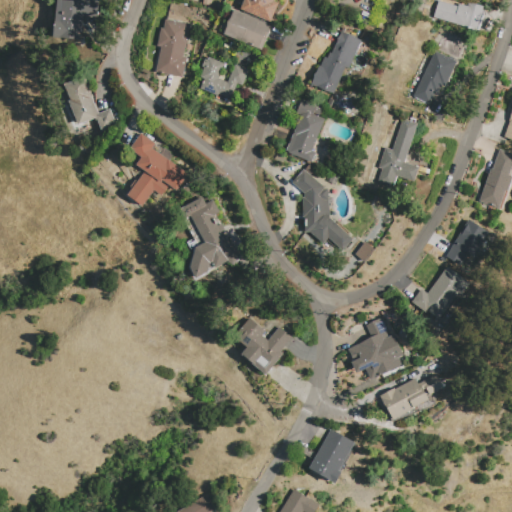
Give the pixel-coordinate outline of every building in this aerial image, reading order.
[(56,0),(67,0),(78,1),(79,0),(99,0),(98,17),(83,16),(81,39),(54,37),(54,35),(52,35),(53,23),(55,23),(56,0)] [(274,0),(274,1),(277,2),(269,22),(240,9),(243,0),(274,0)] [(433,18),(434,15),(430,13),(434,0),(455,0),(464,3),(463,5),(467,6),(468,2),(486,7),(479,31),(433,18)] [(234,10),(271,25),(261,50),(223,35),(234,10)] [(189,24),(183,57),(187,57),(182,78),(156,72),(161,47),(157,46),(161,28),(163,28),(165,19),(189,24)] [(334,94),(312,85),(323,57),(327,59),(330,52),(332,53),(341,32),(361,40),(349,68),(345,67),(334,94)] [(435,51),(457,61),(445,86),(442,85),(437,94),(434,93),(429,103),(414,96),(435,51)] [(234,64),(249,70),(242,86),(237,84),(231,99),(219,94),(218,96),(200,88),(204,79),(200,78),(208,57),(224,63),(218,78),(227,82),(234,64)] [(64,84),(85,76),(91,89),(89,90),(98,113),(110,108),(117,125),(102,131),(96,117),(79,124),(69,101),(71,100),(64,84)] [(286,151),(301,116),(296,114),(302,100),(317,106),(316,107),(321,110),(319,116),(325,118),(311,150),(315,152),(311,162),(286,151)] [(511,104),(503,138),(511,140),(511,104)] [(403,118),(417,123),(405,162),(419,167),(414,182),(396,176),(393,186),(378,181),(382,169),(378,168),(385,147),(393,150),(403,118)] [(188,173),(176,190),(168,185),(161,196),(152,190),(141,206),(127,196),(132,188),(131,187),(136,179),(138,180),(144,171),(136,165),(137,163),(134,162),(139,155),(130,149),(141,133),(156,143),(152,149),(188,173)] [(500,149),(511,153),(511,166),(509,175),(511,176),(501,209),(479,201),(491,169),(493,169),(500,149)] [(310,231),(305,232),(305,226),(306,226),(306,219),(305,219),(305,216),(303,216),(302,197),(305,197),(304,193),(292,183),(303,169),(325,187),(324,188),(328,188),(330,217),(353,239),(342,250),(329,237),(323,244),(310,231)] [(193,249),(190,249),(186,242),(193,238),(178,208),(202,196),(205,203),(213,199),(219,212),(213,216),(217,226),(221,223),(225,230),(222,231),(223,235),(225,234),(231,244),(243,253),(234,266),(227,261),(214,268),(214,267),(211,269),(209,274),(196,281),(189,267),(193,249)] [(446,257),(469,219),(490,232),(474,258),(467,254),(460,265),(446,257)] [(447,267),(469,283),(442,321),(427,310),(426,312),(411,302),(421,289),(427,294),(447,267)] [(291,337),(280,351),(283,354),(265,375),(241,355),(247,348),(233,336),(249,317),(266,332),(263,336),(267,340),(279,326),(291,337)] [(347,348),(371,337),(366,325),(383,317),(390,332),(387,333),(389,336),(393,334),(403,355),(399,357),(402,365),(371,380),(365,369),(356,373),(351,362),(354,361),(347,348)] [(393,419),(380,396),(395,387),(395,389),(416,377),(419,383),(436,373),(444,387),(427,396),(428,399),(393,419)] [(331,429),(356,443),(340,471),(342,472),(335,484),(308,469),(331,429)] [(280,511),(294,489),(319,505),(314,511),(280,511)] [(206,494),(215,510),(212,511),(177,511),(178,508),(206,494)]
